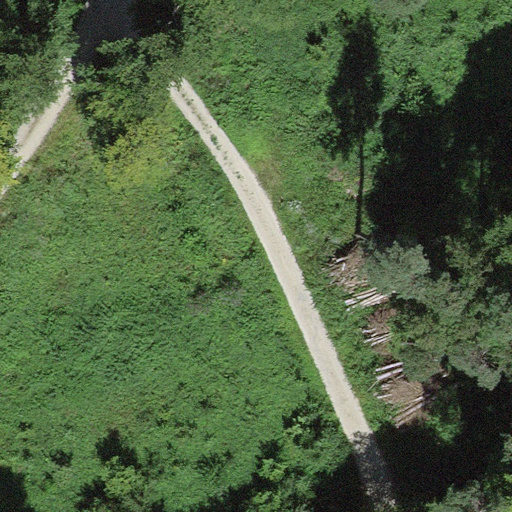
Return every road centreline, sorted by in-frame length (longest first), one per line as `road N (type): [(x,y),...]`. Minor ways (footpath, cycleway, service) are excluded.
road 1 (track): [(107,3),(221,148),(291,276),(377,511)]
road 2 (track): [(0,163),(108,0)]
